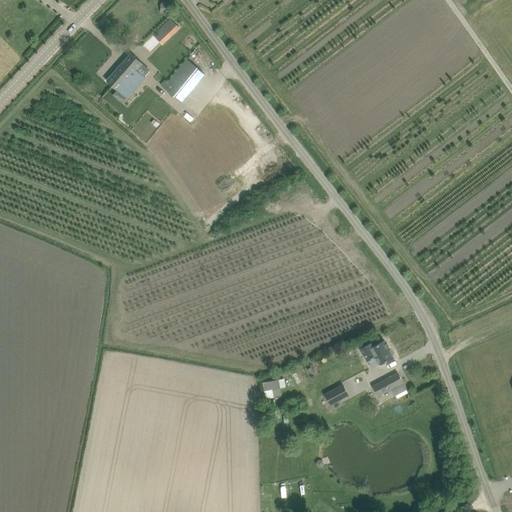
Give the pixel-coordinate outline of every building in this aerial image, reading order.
[(171,19),(154,35),(159,41),(162,44),(166,40),(179,27),(171,19)] [(107,81),(118,91),(127,99),(145,77),(136,70),(142,63),(131,53),(107,81)] [(182,102),(193,88),(175,74),(164,87),(182,102)] [(226,192),(235,186),(232,183),(223,177),(230,171),(231,169),(252,153),(253,152),(217,106),(184,131),(155,93),(153,95),(143,89),(132,97),(125,109),(140,128),(164,110),(149,136),(165,145),(157,158),(162,165),(165,166),(203,214),(207,217),(228,200),(224,196),(226,192)] [(372,343),(361,349),(368,360),(372,358),(372,359),(375,357),(374,357),(376,356),(378,358),(376,359),(378,363),(380,362),(381,364),(393,357),(392,356),(393,355),(389,348),(388,349),(387,346),(388,346),(387,345),(386,343),(384,341),(374,346),(372,343)] [(315,376),(321,389),(344,378),(338,365),(315,376)] [(378,396),(394,387),(403,383),(398,373),(373,386),(378,396)] [(279,380),(263,383),(265,391),(272,389),(280,388),(279,380)] [(332,405),(350,395),(344,384),(326,393),(332,405)]
